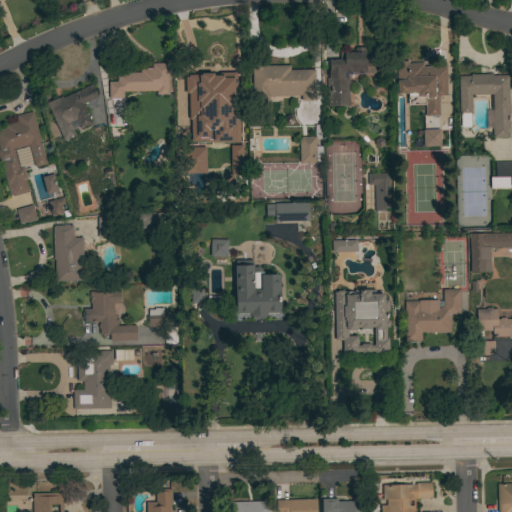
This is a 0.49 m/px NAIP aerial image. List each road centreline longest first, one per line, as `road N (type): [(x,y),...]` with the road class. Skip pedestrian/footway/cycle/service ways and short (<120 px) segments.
road 1 (residential): [(511,22),(409,0),(131,13),(0,68)]
road 2 (primary): [(0,461),(511,454)]
road 3 (primary): [(465,435),(248,438)]
road 4 (residential): [(10,461),(0,313)]
